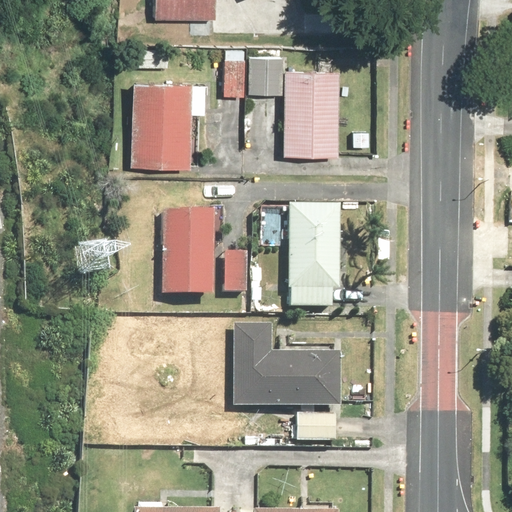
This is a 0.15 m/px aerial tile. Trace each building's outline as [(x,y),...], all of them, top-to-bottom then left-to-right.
[(210,0),(147,0),(147,24),(210,25),(210,0)] [(138,47),(138,67),(168,67),(169,47),(138,47)] [(285,59),(246,58),(245,99),(275,100),(274,162),(331,163),(333,75),(284,74),(285,59)] [(125,86),(123,171),(183,172),(184,122),(199,122),(199,87),(125,86)] [(333,207),(283,206),(281,313),(331,314),(333,207)] [(156,218),(154,304),(206,305),(208,219),(156,218)] [(249,252),(225,251),(223,292),(247,293),(249,252)] [(264,330),(226,330),(224,416),(291,417),(291,448),(333,449),(335,357),(264,355),(264,330)]
